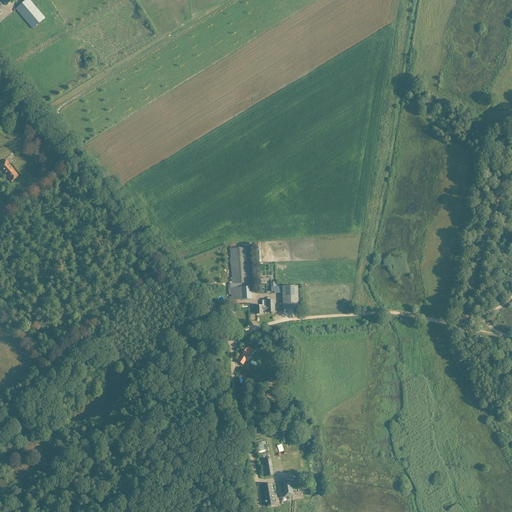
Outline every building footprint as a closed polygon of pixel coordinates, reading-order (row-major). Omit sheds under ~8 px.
[(32,29),(45,18),(29,0),(25,0),(15,9),(32,29)] [(6,160),(0,165),(0,167),(12,182),(18,176),(8,164),(9,163),(6,160)] [(229,282),(229,284),(231,284),(232,297),(230,297),(230,300),(251,299),(248,248),(230,249),(232,281),(229,282)] [(271,292),(275,292),(275,293),(281,293),(281,287),(276,287),(276,284),(271,284),(271,292)] [(298,286),(282,287),(283,311),(299,310),(298,286)] [(267,311),(267,312),(275,311),(274,300),(265,300),(265,306),(256,306),(256,310),(256,315),(263,314),(263,311),(267,311)] [(245,357),(246,356),(247,357),(249,354),(252,349),(247,345),(243,351),(244,351),(243,354),(244,355),(243,356),(242,355),(238,361),(243,364),(247,358),(245,357)] [(259,453),(266,452),(264,441),(257,443),(259,453)] [(261,460),(264,476),(274,475),(271,458),(261,460)] [(280,498),(294,496),(291,480),(278,482),(280,498)] [(263,485),(267,507),(276,506),(272,484),(263,485)]
